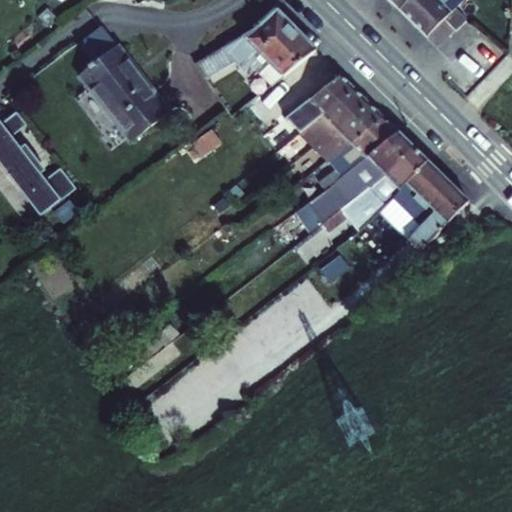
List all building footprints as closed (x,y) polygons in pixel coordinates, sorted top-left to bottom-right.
[(391,0),(409,19),(434,46),(455,27),(457,30),(469,19),(457,7),(463,0),(391,0)] [(193,61),(203,77),(233,59),(239,67),(243,64),(251,59),(259,68),(270,82),(312,50),(294,28),(275,7),(247,31),(193,61)] [(118,43),(77,74),(131,141),(173,109),(144,75),(118,43)] [(251,59),(243,64),(252,74),(259,68),(251,59)] [(303,132),(315,121),(323,114),(354,88),(346,81),(339,74),(287,116),(303,132)] [(323,114),(337,128),(368,103),(360,95),(354,88),(323,114)] [(0,104),(0,138),(45,200),(77,177),(61,156),(45,167),(38,157),(42,154),(26,132),(21,135),(13,124),(29,112),(23,105),(18,99),(4,110),(0,104)] [(368,103),(337,128),(352,143),(383,117),(375,109),(368,103)] [(323,114),(315,121),(320,127),(308,138),(315,146),(328,135),(337,128),(323,114)] [(352,143),(367,157),(397,132),(390,124),(383,117),(352,143)] [(320,127),(315,121),(303,132),(308,138),(320,127)] [(337,128),(328,135),(335,142),(322,153),(329,161),(342,150),(352,143),(337,128)] [(211,132),(195,145),(207,160),(223,148),(211,132)] [(384,175),(413,147),(406,141),(397,132),(367,157),(343,176),(325,190),(324,191),(339,210),(384,175)] [(335,142),(328,135),(315,146),(322,153),(335,142)] [(352,143),(342,150),(348,156),(336,168),(337,169),(343,176),(367,157),(352,143)] [(358,206),(367,218),(377,210),(393,198),(395,194),(399,190),(427,162),(420,155),(413,147),(384,175),(339,210),(345,215),(358,206)] [(348,156),(342,150),(329,161),(336,168),(348,156)] [(377,210),(417,250),(466,201),(444,179),(427,162),(399,190),(395,194),(393,198),(377,210)] [(343,176),(337,169),(319,184),(325,190),(343,176)] [(337,254),(317,270),(326,282),(346,266),(337,254)]
